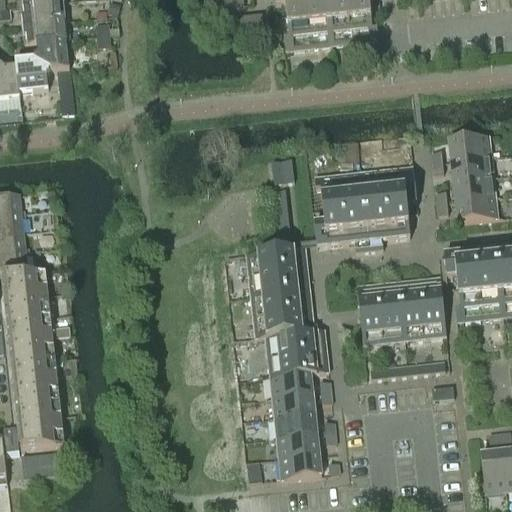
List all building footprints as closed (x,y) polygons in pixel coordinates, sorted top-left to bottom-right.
[(18,0),(20,12),(65,7),(64,0),(18,0)] [(283,0),(285,10),(288,44),(284,44),(285,56),(378,46),(376,34),(371,35),(367,0),(283,0)] [(242,1),(232,2),(233,12),(244,11),(242,1)] [(222,13),(233,12),(232,2),(221,3),(222,13)] [(211,15),(222,13),(221,3),(210,4),(211,15)] [(200,16),(211,15),(210,4),(199,6),(200,16)] [(22,31),(67,26),(65,7),(20,12),(22,31)] [(110,7),(107,18),(116,21),(120,10),(110,7)] [(261,19),(251,20),(252,30),(262,29),(261,19)] [(251,20),(240,21),(241,31),(252,30),(251,20)] [(241,31),(240,21),(229,23),(230,33),(241,31)] [(230,33),(229,23),(218,24),(219,34),(230,33)] [(219,34),(218,24),(208,25),(208,35),(219,34)] [(66,45),(69,45),(67,26),(22,31),(24,50),(36,49),(36,48),(66,45)] [(95,30),(96,42),(109,40),(108,29),(95,30)] [(110,52),(109,40),(96,42),(97,53),(110,52)] [(50,70),(51,76),(69,74),(66,45),(36,48),(36,49),(37,61),(33,66),(34,72),(50,70)] [(19,98),(19,97),(48,95),(46,81),(50,76),(51,76),(50,70),(34,72),(33,66),(32,61),(14,63),(15,68),(19,98)] [(0,67),(0,104),(20,103),(19,97),(19,98),(15,68),(2,69),(0,67)] [(74,119),(72,106),(61,108),(62,120),(74,119)] [(448,146),(450,167),(491,163),(488,142),(448,146)] [(431,158),(432,169),(442,168),(441,157),(431,158)] [(493,183),(491,163),(450,167),(452,187),(493,183)] [(283,177),(293,176),(292,165),(282,166),(283,177)] [(272,167),(273,178),(283,177),(282,166),(272,167)] [(443,179),(442,168),(432,169),(433,180),(443,179)] [(406,208),(416,207),(412,173),(314,183),(315,195),(320,195),(326,252),(354,249),(355,258),(383,255),(382,246),(409,243),(406,208)] [(294,187),(293,176),(283,177),(284,188),(294,187)] [(283,177),(273,178),(274,189),(284,188),(283,177)] [(455,208),(495,203),(493,183),(452,187),(455,208)] [(275,197),(276,208),(286,206),(285,196),(275,197)] [(436,199),(437,210),(447,209),(445,198),(436,199)] [(0,221),(21,219),(19,200),(0,201),(0,221)] [(497,224),(495,203),(455,208),(457,228),(497,224)] [(276,208),(277,218),(287,217),(286,206),(276,208)] [(448,219),(447,209),(437,210),(438,220),(448,219)] [(277,218),(278,229),(288,228),(287,217),(277,218)] [(0,240),(23,238),(21,219),(0,221),(0,240)] [(278,229),(280,240),(290,239),(288,228),(278,229)] [(0,259),(25,256),(23,238),(0,240),(0,259)] [(290,239),(280,240),(281,251),(291,250),(290,239)] [(456,327),(511,321),(511,251),(509,252),(508,243),(480,246),(481,255),(453,258),(460,315),(455,316),(456,327)] [(265,343),(270,383),(310,379),(310,380),(328,378),(323,335),(313,336),(304,254),(246,260),(255,344),(265,343)] [(0,278),(27,276),(25,256),(0,259),(0,278)] [(63,452),(61,429),(44,278),(2,283),(16,412),(11,413),(13,435),(18,434),(21,456),(63,452)] [(356,292),(363,350),(446,342),(439,283),(356,292)] [(69,332),(54,333),(55,343),(70,342),(69,332)] [(444,367),(429,369),(430,379),(445,377),(444,367)] [(430,379),(429,369),(418,370),(419,380),(430,379)] [(418,370),(407,371),(408,381),(419,380),(418,370)] [(408,381),(407,371),(396,372),(397,382),(408,381)] [(396,372),(385,373),(386,383),(397,382),(396,372)] [(386,383),(385,373),(370,375),(371,385),(386,383)] [(270,383),(272,404),(312,400),(310,380),(310,379),(270,383)] [(330,398),(329,387),(319,388),(320,399),(330,398)] [(431,394),(432,406),(454,403),(452,391),(431,394)] [(332,409),(330,398),(320,399),(322,410),(332,409)] [(272,404),(274,424),(315,420),(312,400),(272,404)] [(274,424),(276,445),(317,440),(315,420),(274,424)] [(335,438),(334,427),(324,428),(325,439),(335,438)] [(336,449),(335,438),(325,439),(326,450),(336,449)] [(499,439),(500,449),(511,448),(510,438),(499,439)] [(489,450),(500,449),(499,439),(488,440),(489,450)] [(276,445),(279,465),(319,460),(317,440),(276,445)] [(511,455),(501,457),(505,497),(511,496),(511,455)] [(484,499),(505,497),(501,457),(480,459),(484,499)] [(21,462),(24,484),(56,480),(54,459),(21,462)] [(321,481),(319,460),(279,465),(281,486),(321,481)] [(258,467),(245,468),(248,489),(261,488),(258,467)] [(339,479),(338,469),(328,470),(329,480),(339,479)]
